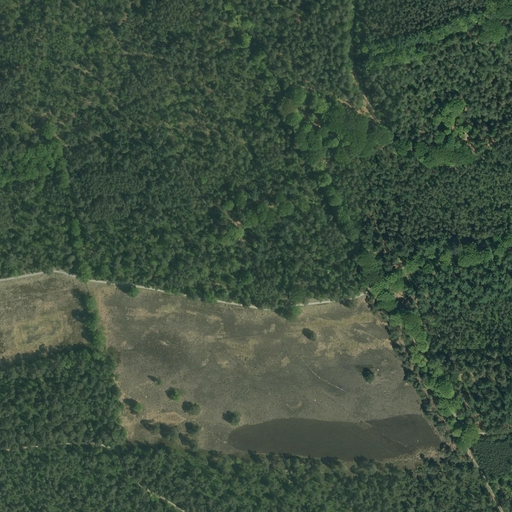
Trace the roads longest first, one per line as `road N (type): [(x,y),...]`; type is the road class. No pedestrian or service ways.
road 1 (track): [(464,435),(294,115),(300,99),(392,139),(356,76),(354,0)]
road 2 (track): [(183,511),(133,480),(116,448),(0,444)]
road 3 (track): [(381,278),(419,254),(511,231)]
road 4 (track): [(511,430),(464,435),(503,511)]
road 5 (track): [(392,139),(511,164)]
